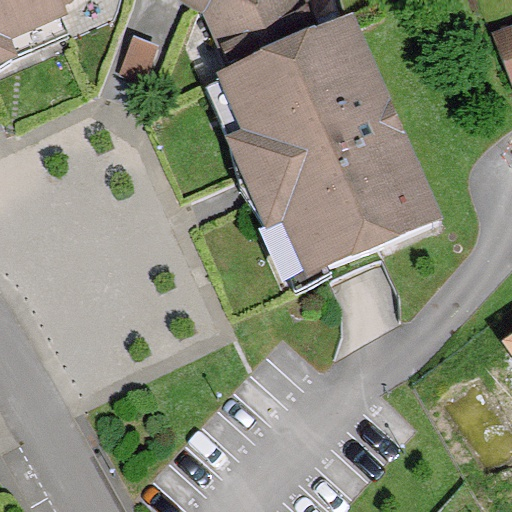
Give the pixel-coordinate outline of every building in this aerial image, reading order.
[(0,0),(0,60),(4,59),(1,51),(58,25),(53,14),(46,0),(0,0)] [(46,0),(53,14),(84,0),(46,0)] [(198,0),(163,0),(194,12),(198,0)] [(235,84),(316,48),(301,12),(295,0),(198,0),(194,12),(206,17),(220,49),(235,84)] [(319,3),(301,12),(316,48),(344,36),(331,7),(319,3)] [(316,48),(235,84),(223,89),(248,147),(240,151),(254,180),(262,176),(310,284),(433,230),(397,144),(391,147),(379,121),(385,119),(347,34),(344,36),(316,48)] [(511,37),(493,45),(511,95),(511,37)] [(154,55),(133,45),(119,80),(141,89),(154,55)]
